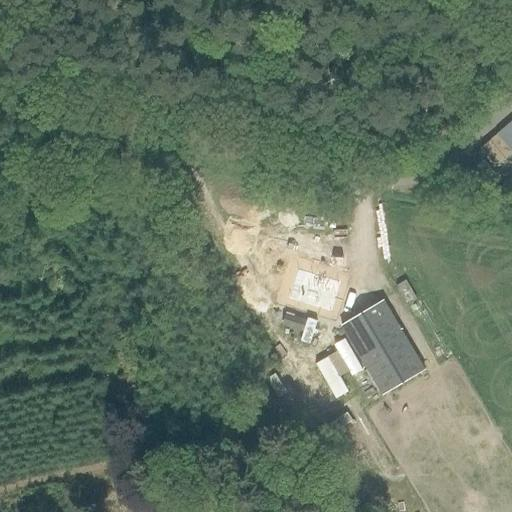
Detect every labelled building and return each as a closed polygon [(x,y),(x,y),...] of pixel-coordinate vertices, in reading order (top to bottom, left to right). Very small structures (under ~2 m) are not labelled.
[(511,154),(511,151),(498,135),(481,149),(496,167),(511,154)] [(298,269),(288,299),(332,313),(341,282),(298,269)] [(407,281),(396,287),(407,306),(417,299),(407,281)] [(426,370),(385,299),(341,325),(383,395),(426,370)] [(287,314),(284,327),(303,332),(307,320),(287,314)] [(342,401),(324,414),(336,431),(354,418),(342,401)]
